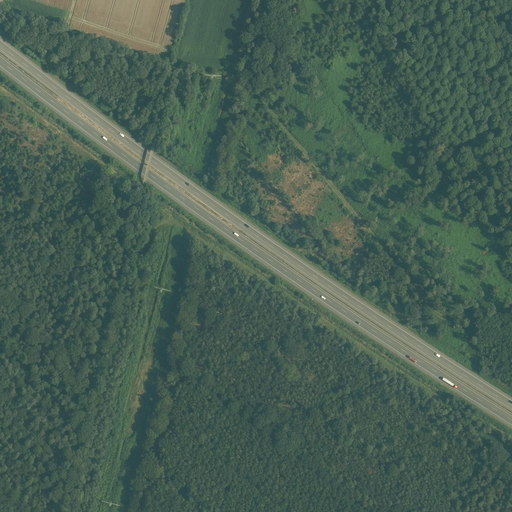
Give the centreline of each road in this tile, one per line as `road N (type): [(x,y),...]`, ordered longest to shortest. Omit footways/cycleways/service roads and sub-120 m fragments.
road 1 (motorway): [(511,406),(322,282),(0,46)]
road 2 (motorway): [(0,62),(315,293),(511,421)]
road 3 (track): [(511,439),(441,402),(181,224),(164,221),(139,254),(128,256),(99,234),(0,201)]
road 4 (track): [(367,511),(181,369),(209,245)]
road 5 (track): [(126,251),(59,511)]
road 6 (track): [(75,0),(64,40),(171,67)]
